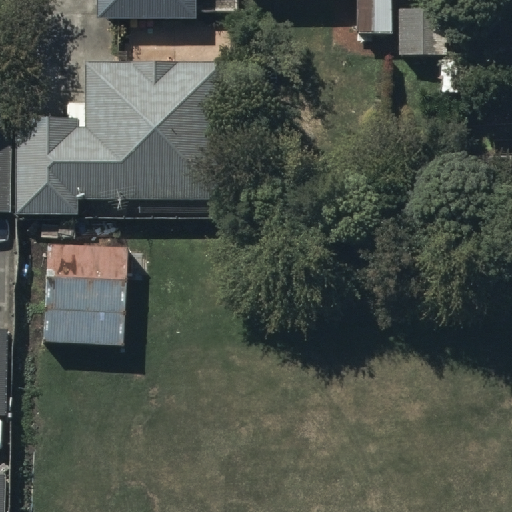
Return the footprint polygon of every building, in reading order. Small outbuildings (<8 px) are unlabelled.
[(94,0),(95,29),(194,29),(193,0),(94,0)] [(247,0),(247,6),(355,6),(355,43),(391,43),(391,0),(247,0)] [(433,16),(399,17),(399,62),(441,61),(441,100),(467,99),(466,36),(433,36),(433,16)] [(68,126),(18,126),(17,222),(77,222),(77,209),(220,210),(221,73),(86,73),(86,107),(68,107),(68,126)] [(0,221),(12,222),(12,126),(0,126),(0,221)]
